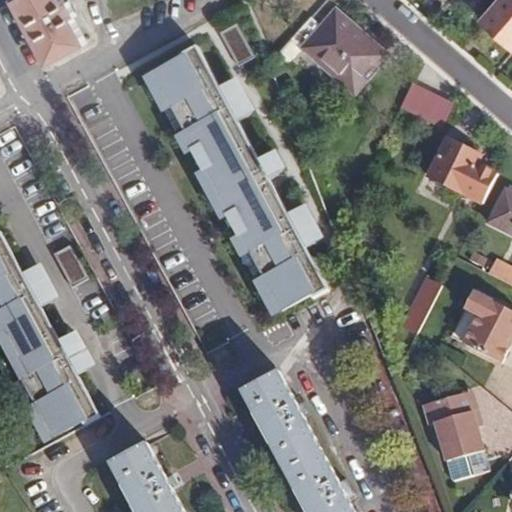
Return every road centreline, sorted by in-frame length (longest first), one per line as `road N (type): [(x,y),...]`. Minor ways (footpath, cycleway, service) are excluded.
road 1 (unclassified): [(258,511),(0,35)]
road 2 (unclassified): [(511,113),(383,0)]
